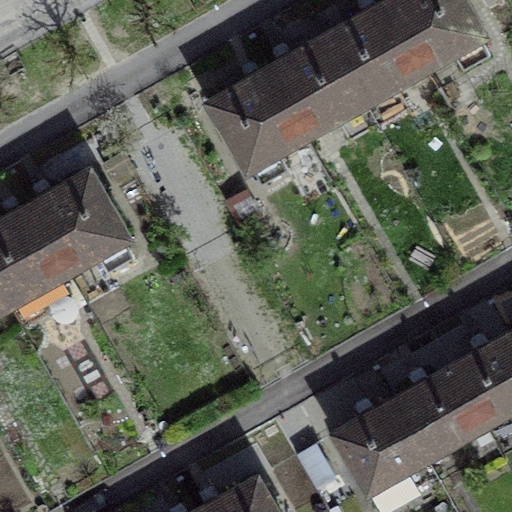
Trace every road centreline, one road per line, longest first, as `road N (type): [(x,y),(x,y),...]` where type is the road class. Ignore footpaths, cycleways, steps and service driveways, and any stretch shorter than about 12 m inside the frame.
road 1 (residential): [(82,511),(511,271)]
road 2 (residential): [(0,150),(260,0)]
